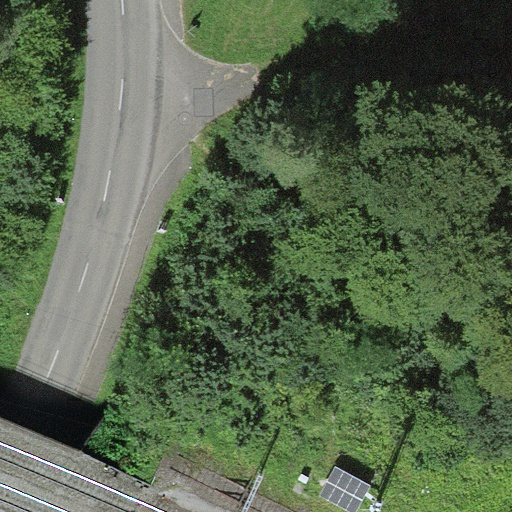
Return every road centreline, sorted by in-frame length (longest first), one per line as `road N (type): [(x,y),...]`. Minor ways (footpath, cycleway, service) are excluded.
road 1 (tertiary): [(123,0),(122,106),(103,208),(73,312),(0,492)]
road 2 (track): [(122,106),(327,61),(511,43)]
